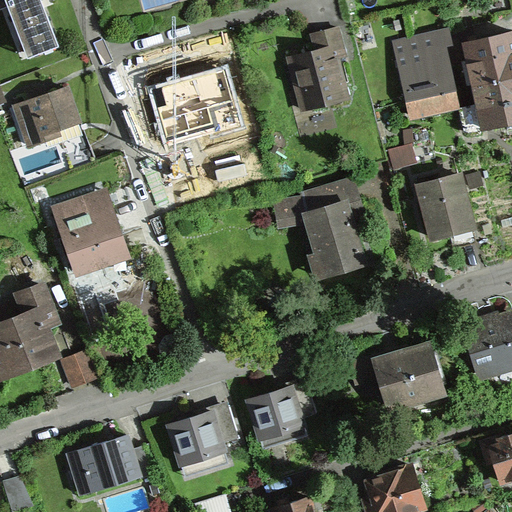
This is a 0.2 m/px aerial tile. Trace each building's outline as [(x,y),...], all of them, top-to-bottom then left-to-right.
[(39,0),(4,0),(7,8),(27,59),(58,47),(39,0)] [(393,44),(407,106),(454,95),(443,50),(452,48),(449,31),(393,44)] [(336,32),(312,39),(316,53),(288,61),(302,117),(347,105),(336,61),(343,59),(336,32)] [(511,37),(462,47),(471,90),(511,81),(511,37)] [(511,81),(471,90),(475,113),(463,115),(467,136),(509,128),(511,144),(511,81)] [(81,125),(67,88),(14,107),(29,149),(61,137),(59,132),(81,125)] [(454,95),(407,106),(411,121),(457,110),(454,95)] [(460,177),(417,188),(431,243),(453,238),(456,247),(477,242),(460,177)] [(303,199),(268,203),(275,229),(304,227),(313,260),(309,261),(313,281),(364,269),(354,229),(366,226),(356,181),(301,194),(303,199)] [(104,192),(53,210),(75,276),(127,259),(104,192)] [(22,314),(0,322),(0,382),(62,359),(50,328),(62,324),(46,282),(14,294),(22,314)] [(511,306),(460,323),(477,378),(511,367),(511,306)] [(433,343),(377,359),(391,410),(448,395),(433,343)] [(88,349),(62,359),(73,389),(99,380),(88,349)] [(282,381),(228,398),(240,436),(263,428),(266,439),(287,433),(282,415),(292,412),(282,381)] [(210,404),(156,420),(168,458),(191,451),(194,461),(215,455),(210,438),(220,435),(210,404)] [(511,437),(486,446),(499,488),(511,483),(511,437)] [(128,439),(66,458),(79,499),(141,480),(128,439)] [(421,511),(424,511),(410,468),(363,483),(368,499),(361,501),(364,511),(421,511)] [(19,481),(4,485),(12,511),(20,511),(33,509),(19,481)] [(211,488),(184,496),(188,509),(215,501),(211,488)] [(312,511),(310,502),(274,511),(312,511)]
